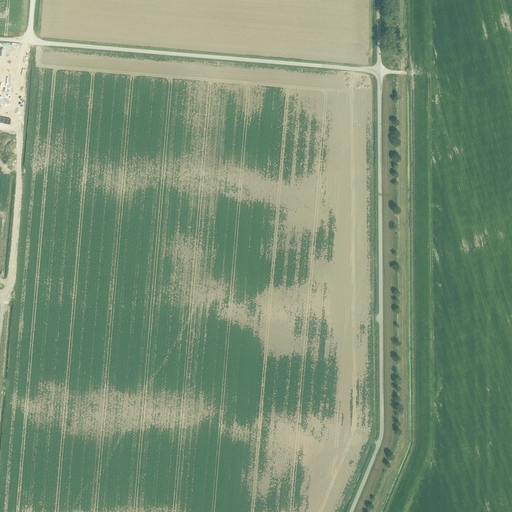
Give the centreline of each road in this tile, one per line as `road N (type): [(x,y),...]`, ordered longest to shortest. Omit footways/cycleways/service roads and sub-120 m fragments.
road 1 (unclassified): [(350,511),(381,431),(378,71)]
road 2 (unclassified): [(378,71),(29,42)]
